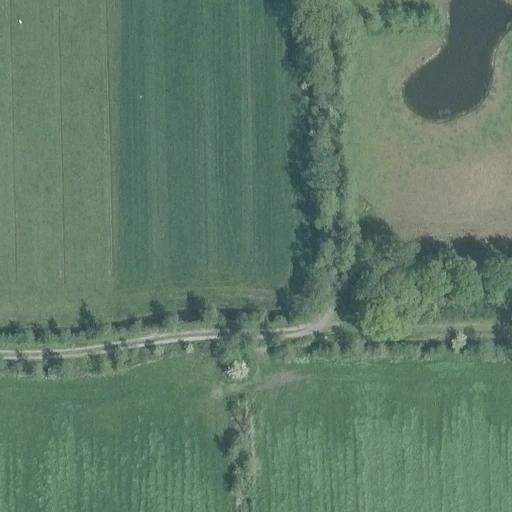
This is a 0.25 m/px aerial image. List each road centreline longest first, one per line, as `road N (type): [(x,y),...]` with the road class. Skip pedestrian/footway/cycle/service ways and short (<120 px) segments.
road 1 (track): [(314,331),(175,334),(74,354),(0,353)]
road 2 (track): [(511,331),(314,331)]
